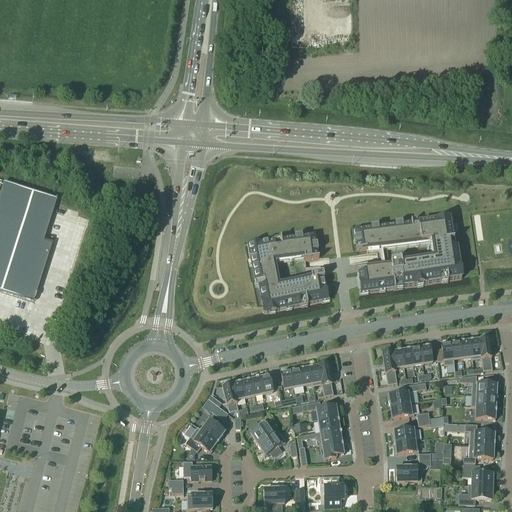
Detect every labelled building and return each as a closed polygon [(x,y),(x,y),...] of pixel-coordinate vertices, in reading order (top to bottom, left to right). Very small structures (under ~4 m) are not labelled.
[(217,179),(221,189),(236,183),(231,173),(217,179)] [(453,243),(452,243),(449,220),(436,222),(436,223),(417,226),(417,227),(412,228),(411,224),(410,224),(410,225),(402,226),(402,225),(401,225),(402,229),(396,230),(395,226),(395,227),(378,229),(378,228),(377,228),(377,232),(371,233),(371,229),(370,229),(370,230),(354,232),(355,239),(354,239),(354,240),(358,240),(359,246),(355,246),(355,247),(356,247),(356,253),(356,254),(366,252),(432,244),(435,262),(401,267),(401,263),(390,265),(391,269),(366,273),(366,272),(357,274),(357,275),(358,274),(359,282),(360,287),(361,295),(394,290),(394,292),(395,291),(394,287),(402,286),(402,289),(413,287),(413,288),(423,286),(426,286),(426,285),(441,283),(440,280),(446,279),(447,284),(448,284),(447,282),(461,280),(459,267),(456,249),(450,250),(449,244),(453,243)] [(265,315),(269,314),(268,311),(274,310),(275,313),(278,312),(285,310),(285,307),(291,306),(291,309),(300,307),(300,304),(305,303),(306,308),(307,308),(307,306),(327,302),(326,295),(325,289),(324,289),(323,283),(324,283),(323,275),(310,278),(311,279),(311,282),(278,288),(273,264),(304,260),(304,263),(318,261),(318,260),(317,253),(318,253),(317,253),(314,253),(313,247),(317,247),(317,246),(316,246),(315,237),(301,238),(301,241),(295,242),(295,239),(294,239),(281,241),(281,240),(280,240),(280,244),(274,245),(274,242),(261,245),(260,244),(248,247),(249,255),(252,254),(253,260),(249,261),(249,262),(253,261),(255,267),(252,267),(255,283),(259,282),(260,288),(258,288),(261,302),(262,307),(263,313),(263,315),(265,314),(265,315)] [(488,341),(478,342),(480,353),(490,352),(488,341)] [(478,342),(469,343),(471,363),(480,361),(480,359),(480,353),(478,342)] [(469,343),(460,345),(462,361),(471,360),(471,363),(469,343)] [(460,345),(450,346),(453,367),(454,367),(453,363),(462,361),(460,345)] [(441,352),(435,352),(437,364),(443,363),(444,369),(453,367),(450,346),(441,347),(441,352)] [(429,349),(419,350),(422,367),(432,365),(429,349)] [(419,350),(410,352),(412,369),(422,367),(419,350)] [(410,352),(401,353),(403,370),(412,369),(410,352)] [(490,352),(480,353),(480,359),(480,361),(480,362),(481,362),(482,370),(487,369),(491,368),(490,361),(491,361),(490,352)] [(391,355),(394,372),(395,372),(395,371),(403,370),(401,353),(391,355)] [(383,367),(393,366),(391,355),(381,356),(383,367)] [(328,366),(318,368),(320,379),(330,378),(328,366)] [(393,366),(383,367),(385,376),(387,384),(391,383),(396,382),(395,374),(395,372),(394,372),(393,366)] [(318,368),(309,370),(312,387),(311,387),(312,389),(321,388),(320,385),(321,385),(320,379),(318,368)] [(299,372),(303,389),(311,387),(312,387),(309,370),(299,372)] [(293,391),(303,389),(299,372),(290,374),(293,391)] [(290,374),(281,376),(284,393),(293,391),(290,374)] [(269,378),(259,381),(263,397),(273,395),(269,378)] [(328,394),(329,398),(333,397),(331,386),(332,385),(330,378),(320,379),(321,385),(320,385),(321,388),(322,387),(323,395),(328,394)] [(471,386),(471,398),(496,399),(496,387),(475,386),(476,379),(459,381),(459,386),(471,386)] [(259,381),(250,383),(254,399),(263,397),(259,381)] [(250,383),(241,385),(245,402),(254,399),(250,383)] [(236,404),(245,402),(241,385),(232,387),(234,397),(235,403),(236,403),(236,404)] [(388,398),(389,410),(412,406),(410,395),(426,392),(424,386),(417,387),(405,390),(406,395),(388,398)] [(222,389),(224,400),(234,397),(232,387),(222,389)] [(237,406),(236,404),(236,403),(235,403),(234,397),(224,400),(227,409),(229,416),(238,414),(236,407),(237,406)] [(496,399),(471,398),(470,410),(475,410),(495,411),(496,399)] [(315,405),(306,407),(308,414),(316,412),(317,424),(337,421),(335,408),(320,411),(319,404),(315,405)] [(390,410),(391,422),(413,418),(412,406),(390,410)] [(227,417),(215,408),(211,415),(222,423),(227,417)] [(495,411),(475,410),(474,421),(494,422),(495,411)] [(317,424),(319,436),(339,433),(337,421),(317,424)] [(260,430),(250,437),(257,448),(278,434),(271,423),(266,426),(264,422),(257,427),(260,430)] [(224,435),(208,423),(201,433),(217,445),(224,435)] [(306,426),(292,428),(293,436),(307,434),(306,426)] [(464,427),(464,434),(469,435),(468,448),(493,449),(494,436),(476,435),(477,428),(464,427)] [(197,430),(185,447),(191,451),(187,457),(187,463),(194,462),(194,458),(196,455),(197,455),(201,450),(209,456),(209,455),(211,456),(216,448),(215,447),(217,445),(201,433),(197,430)] [(394,443),(394,446),(395,446),(417,443),(415,431),(393,434),(393,435),(392,435),(393,443),(394,443)] [(341,445),(339,433),(319,436),(296,439),(298,451),(302,450),(301,443),(315,441),(317,448),(321,448),(341,445)] [(278,434),(257,448),(265,459),(285,445),(278,434)] [(395,446),(396,457),(418,455),(417,443),(395,446)] [(341,445),(321,448),(324,462),(336,460),(335,458),(343,457),(341,445)] [(493,449),(468,448),(468,460),(463,460),(462,466),(475,467),(475,461),(493,462),(493,449)] [(304,451),(298,452),(301,469),(306,469),(304,451)] [(418,469),(396,470),(396,485),(421,485),(421,469),(430,469),(430,463),(418,463),(418,469)] [(192,465),(183,465),(183,480),(191,480),(191,484),(211,484),(211,468),(192,469),(192,465)] [(468,488),(494,489),(494,482),(492,482),(492,476),(479,476),(479,468),(462,468),(462,480),(471,480),(470,487),(468,487),(468,488)] [(320,508),(318,508),(317,511),(325,511),(340,511),(340,504),(344,503),(344,496),(346,496),(345,488),(339,488),(339,480),(319,480),(319,490),(322,490),(323,508),(320,508)] [(171,491),(183,491),(182,483),(168,483),(168,489),(168,491),(171,491)] [(494,489),(468,488),(468,497),(458,497),(458,508),(474,508),(474,502),(491,503),(491,496),(494,496),(494,489)] [(283,491),(263,492),(264,507),(267,507),(267,511),(281,511),(281,507),(284,506),(283,491)] [(295,511),(304,511),(303,492),(295,493),(295,511)] [(186,497),(186,511),(202,511),(211,511),(211,496),(204,497),(204,495),(196,496),(196,497),(186,497)]
